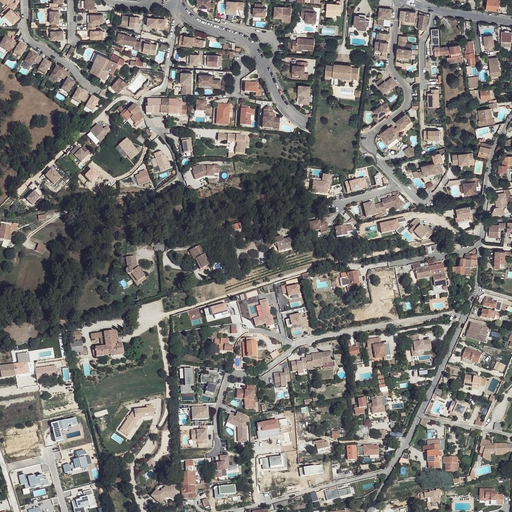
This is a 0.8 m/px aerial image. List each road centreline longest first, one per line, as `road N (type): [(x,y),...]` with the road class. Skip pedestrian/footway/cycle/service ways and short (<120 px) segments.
road 1 (residential): [(215,455),(230,372),(257,374),(300,342),(466,313)]
road 2 (residential): [(402,185),(366,145),(402,111),(408,92),(393,68),(398,0)]
road 3 (residential): [(307,123),(280,99),(247,40),(199,24),(176,6)]
road 4 (residential): [(511,116),(492,151),(476,290)]
road 5 (unclassified): [(391,468),(222,511)]
road 6 (residential): [(161,133),(142,102),(165,84),(176,6)]
road 7 (unknown): [(258,504),(253,457),(285,447),(292,436),(287,420),(255,421)]
road 8 (residential): [(23,0),(27,37),(96,90)]
road 9 (unknown): [(243,100),(238,81),(263,34),(277,39),(263,66)]
